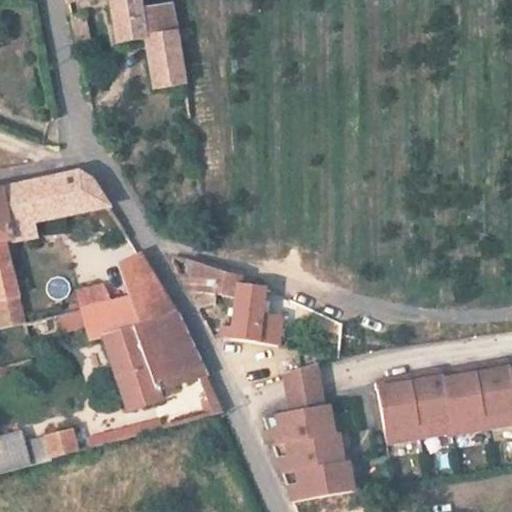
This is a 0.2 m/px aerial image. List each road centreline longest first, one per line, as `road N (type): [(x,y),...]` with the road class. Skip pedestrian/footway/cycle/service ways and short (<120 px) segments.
road 1 (residential): [(150,245),(397,315),(511,312)]
road 2 (residential): [(150,245),(237,400),(282,511)]
road 3 (residential): [(54,0),(76,117),(97,160)]
